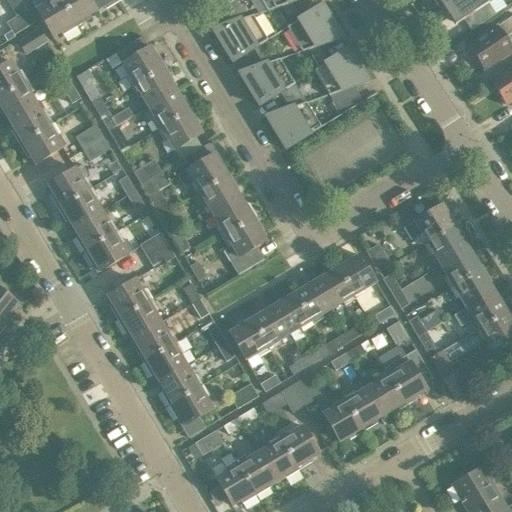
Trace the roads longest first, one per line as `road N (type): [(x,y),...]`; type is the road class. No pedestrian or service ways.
road 1 (residential): [(465,145),(310,240),(172,12),(193,0)]
road 2 (residential): [(193,511),(0,190)]
road 3 (residential): [(465,145),(370,0)]
road 4 (residential): [(400,460),(511,391)]
